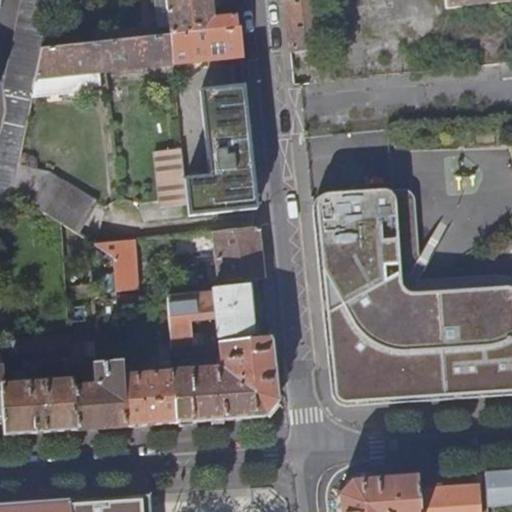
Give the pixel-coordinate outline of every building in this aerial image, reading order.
[(0,200),(12,193),(17,168),(32,95),(35,80),(41,50),(51,0),(23,0),(15,39),(6,87),(9,110),(5,131),(0,141),(0,200)] [(213,18),(210,0),(166,0),(170,36),(237,28),(235,15),(213,18)] [(316,2),(315,2),(286,5),(291,55),(322,52),(316,2)] [(142,39),(141,28),(131,29),(132,40),(142,39)] [(240,58),(237,28),(170,36),(173,65),(232,59),(240,58)] [(132,40),(131,29),(116,31),(118,41),(132,40)] [(173,65),(170,36),(142,39),(132,40),(118,41),(104,43),(107,72),(173,65)] [(107,72),(104,43),(41,50),(35,80),(94,73),(107,72)] [(240,58),(232,59),(235,88),(201,92),(209,177),(185,180),(186,188),(187,201),(187,204),(188,215),(246,209),(256,208),(255,197),(252,172),(240,58)] [(293,73),(294,88),(343,82),(341,67),(293,73)] [(32,95),(96,88),(94,73),(35,80),(32,95)] [(185,180),(182,149),(155,151),(161,206),(187,204),(187,201),(186,188),(185,180)] [(90,220),(98,205),(52,176),(17,168),(12,193),(45,214),(49,194),(90,220)] [(319,188),(327,262),(337,391),(511,380),(511,280),(405,278),(392,183),(319,188)] [(90,220),(49,194),(45,214),(62,224),(80,236),(90,220)] [(264,279),(258,227),(206,233),(207,242),(212,241),(217,284),(264,279)] [(136,291),(131,242),(97,245),(114,256),(117,291),(136,291)] [(253,335),(246,286),(212,290),(212,294),(167,300),(168,310),(169,331),(171,350),(203,346),(202,333),(191,334),(189,321),(216,319),(219,340),(253,335)] [(176,425),(173,375),(171,359),(171,350),(169,331),(161,332),(164,375),(148,377),(147,371),(143,371),(144,376),(129,378),(133,369),(132,363),(121,364),(126,428),(176,425)] [(70,344),(70,337),(2,342),(3,356),(71,351),(70,344)] [(273,366),(270,338),(203,346),(171,350),(171,359),(221,352),(223,363),(224,363),(225,374),(219,375),(219,372),(173,375),(176,425),(222,422),(265,419),(277,402),(273,366)] [(96,366),(93,342),(84,343),(86,365),(93,366),(96,366)] [(86,365),(84,343),(70,344),(71,351),(71,361),(72,366),(86,365)] [(76,431),(73,388),(72,366),(71,361),(62,361),(64,382),(54,383),(54,388),(33,389),(32,383),(28,383),(28,389),(18,390),(18,386),(4,386),(4,416),(5,436),(76,431)] [(126,428),(121,364),(96,366),(93,366),(96,386),(73,388),(76,431),(126,428)] [(511,470),(484,473),(486,501),(511,499),(511,470)] [(372,481),(371,472),(349,474),(349,482),(372,481)] [(415,511),(414,492),(413,478),(380,480),(372,481),(349,482),(336,499),(337,511),(415,511)] [(476,511),(474,486),(414,492),(415,511),(476,511)] [(0,511),(146,511),(145,497),(0,507),(0,511)]
